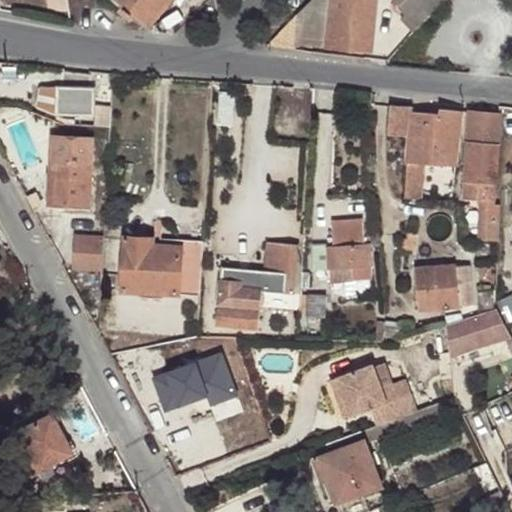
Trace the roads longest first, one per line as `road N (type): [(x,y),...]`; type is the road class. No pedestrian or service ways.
road 1 (unclassified): [(0,29),(198,60),(511,90)]
road 2 (unclassified): [(169,511),(0,187)]
